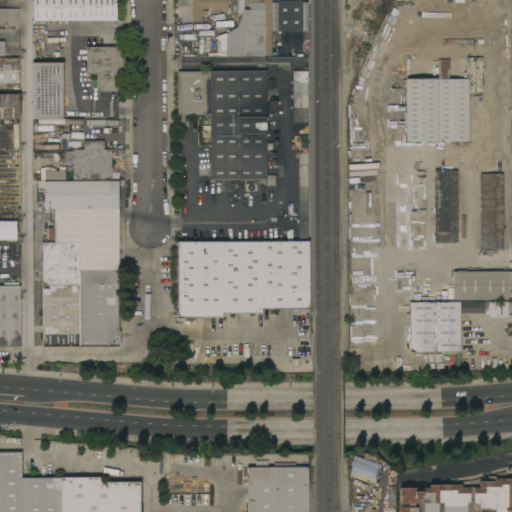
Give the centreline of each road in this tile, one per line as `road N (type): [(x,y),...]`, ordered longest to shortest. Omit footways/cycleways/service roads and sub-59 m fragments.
road 1 (secondary): [(0,413),(179,428),(511,421)]
road 2 (secondary): [(511,397),(178,404),(30,391)]
road 3 (residential): [(149,0),(150,229)]
